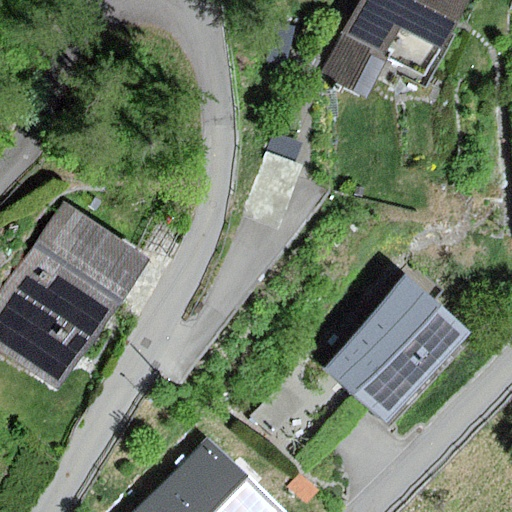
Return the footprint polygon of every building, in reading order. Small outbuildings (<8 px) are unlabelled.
[(480,0),(360,0),(323,72),(367,95),(388,53),(440,79),(480,0)] [(266,152),(242,217),(282,232),(306,167),(266,152)] [(156,267),(67,208),(0,308),(0,347),(71,394),(156,267)] [(408,279),(328,371),(394,428),(474,336),(408,279)] [(282,384),(253,417),(274,437),(304,404),(282,384)] [(189,511),(176,499),(164,511),(189,511)]
